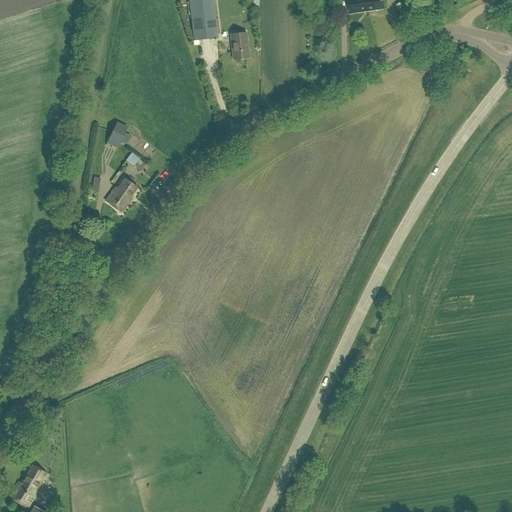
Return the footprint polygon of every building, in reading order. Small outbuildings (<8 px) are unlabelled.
[(217,38),(213,0),(206,0),(188,2),(193,41),(217,38)] [(347,0),(349,15),(368,12),(366,0),(347,0)] [(366,0),(368,12),(383,11),(381,0),(366,0)] [(248,60),(246,32),(230,34),(233,61),(248,60)] [(127,127),(116,121),(105,143),(117,148),(120,142),(125,144),(129,135),(125,133),(127,127)] [(132,153),(126,160),(133,166),(139,159),(132,153)] [(114,187),(129,197),(136,187),(122,177),(114,187)] [(114,187),(105,201),(122,213),(131,199),(129,197),(114,187)] [(37,494),(45,479),(48,474),(33,465),(31,470),(22,485),(19,483),(10,499),(28,510),(37,494)]
